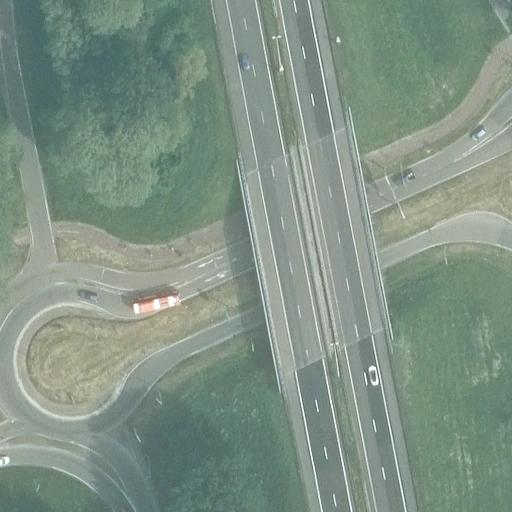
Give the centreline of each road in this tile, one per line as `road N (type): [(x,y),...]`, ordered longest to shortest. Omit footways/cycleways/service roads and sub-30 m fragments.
road 1 (motorway): [(394,511),(294,0)]
road 2 (motorway): [(243,0),(341,511)]
road 3 (secondary): [(93,428),(118,413),(145,372),(167,357),(383,259),(455,230),(490,229),(511,239)]
road 4 (secondary): [(460,160),(208,271)]
road 5 (motorway): [(0,48),(43,277)]
road 6 (secondary): [(208,271),(188,292),(147,306),(81,293),(37,300)]
road 7 (secondary): [(208,271),(157,282),(43,277)]
road 8 (motorway): [(0,459),(70,465),(126,511)]
